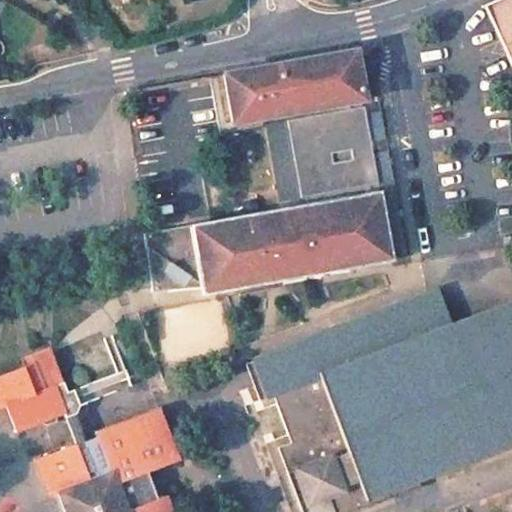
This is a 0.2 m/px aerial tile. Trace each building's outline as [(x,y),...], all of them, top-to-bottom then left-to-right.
[(511,87),(511,0),(494,0),(484,5),(498,90),(504,89),(511,87)] [(355,51),(225,74),(233,120),(292,109),(293,117),(287,118),(303,210),(309,208),(311,216),(212,234),(214,241),(194,245),(192,237),(146,246),(152,304),(262,284),(315,274),(393,260),(373,154),(355,51)] [(386,152),(373,154),(393,260),(405,258),(386,152)] [(412,485),(511,448),(511,307),(450,330),(434,290),(244,361),(259,404),(271,400),(287,446),(273,451),(294,511),(366,511),(415,494),(412,485)] [(27,367),(0,377),(0,409),(9,406),(20,436),(77,415),(52,347),(23,358),(27,367)] [(170,462),(151,411),(88,433),(92,445),(69,452),(67,446),(26,461),(39,497),(47,494),(53,511),(159,511),(155,500),(140,505),(134,489),(129,490),(124,478),(170,462)]
